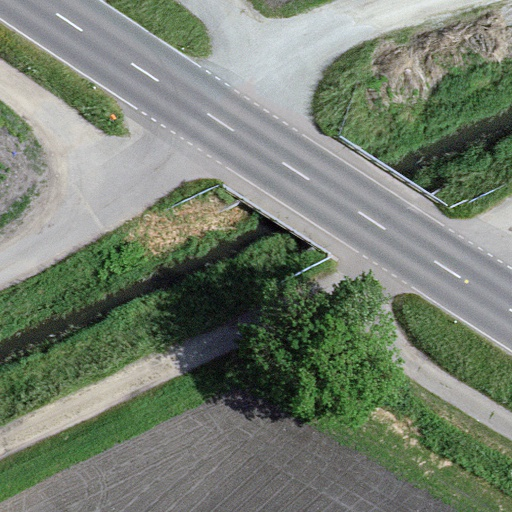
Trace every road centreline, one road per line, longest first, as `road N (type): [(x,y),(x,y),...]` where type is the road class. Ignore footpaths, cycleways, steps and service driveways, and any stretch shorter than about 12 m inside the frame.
road 1 (primary): [(511,316),(211,123)]
road 2 (track): [(0,455),(302,320)]
road 3 (unclassified): [(211,123),(36,256),(0,271)]
road 4 (track): [(302,320),(511,438)]
road 5 (track): [(302,320),(418,261),(511,227)]
road 6 (primary): [(211,123),(24,0)]
road 7 (track): [(494,0),(293,45)]
road 8 (track): [(125,190),(0,106)]
